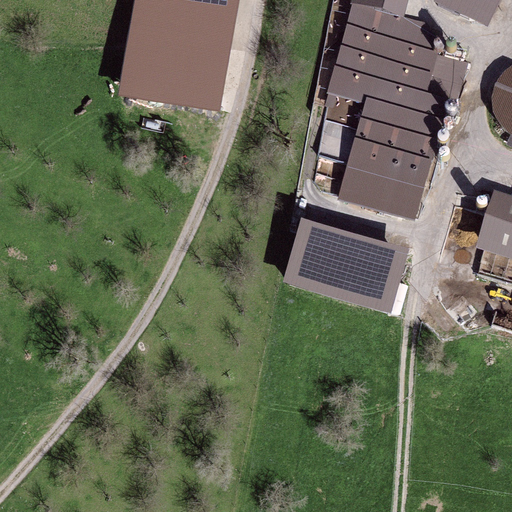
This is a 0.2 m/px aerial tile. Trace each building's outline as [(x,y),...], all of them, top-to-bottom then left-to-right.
[(135,0),(118,104),(220,121),(241,0),(135,0)] [(414,221),(460,64),(395,45),(408,0),(436,0),(440,8),(486,29),(499,0),(356,0),(329,94),(361,103),(344,169),(338,198),(414,221)] [(414,0),(413,5),(433,9),(435,0),(414,0)] [(511,210),(497,207),(486,247),(511,254),(511,210)] [(402,263),(304,235),(289,285),(388,314),(402,263)]
